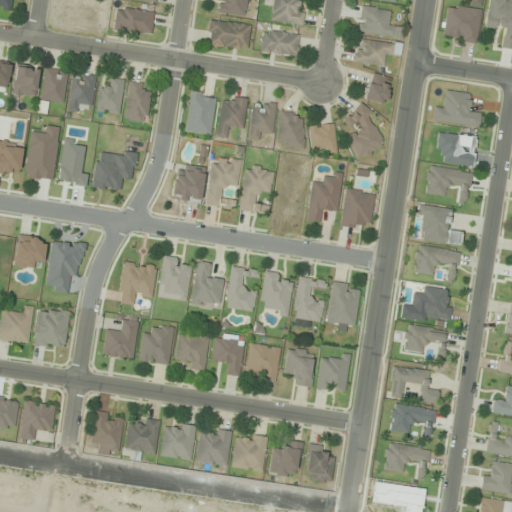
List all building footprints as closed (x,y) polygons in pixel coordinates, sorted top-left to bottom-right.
[(0,0),(0,10),(12,10),(11,0),(0,0)] [(221,0),(220,13),(244,16),(246,0),(221,0)] [(267,0),(267,22),(302,23),(303,7),(296,7),(296,0),(267,0)] [(446,5),(442,39),(476,43),(480,8),(475,7),(475,0),(472,0),(472,8),(446,5)] [(511,49),(511,0),(487,0),(483,26),(502,29),(499,48),(511,49)] [(357,32),(400,39),(402,28),(391,26),(393,11),(361,6),(357,32)] [(150,35),(153,12),(116,8),(114,31),(150,35)] [(250,25),(209,19),(205,44),(246,50),(250,25)] [(260,52),(296,57),(299,35),(263,30),(260,52)] [(382,65),(383,56),(392,56),(394,43),(356,40),(354,63),(382,65)] [(0,86),(6,88),(11,64),(0,61),(0,86)] [(38,70),(16,67),(12,94),(35,97),(38,70)] [(46,113),(47,103),(63,105),(67,72),(43,69),(38,113),(46,113)] [(391,78),(371,72),(363,99),(384,104),(391,78)] [(79,111),(80,104),(91,106),(95,77),(73,74),(68,109),(79,111)] [(124,81),(112,78),(110,89),(100,87),(95,110),(117,114),(124,81)] [(124,120),(145,122),(149,89),(141,88),(141,83),(129,82),(124,120)] [(432,121),(478,127),(480,115),(470,113),(473,94),(446,90),(443,110),(433,108),(432,121)] [(209,135),(215,95),(190,92),(184,131),(209,135)] [(227,137),(228,128),(242,130),(246,99),(222,96),(217,136),(227,137)] [(249,139),(259,140),(260,131),(272,132),(274,104),(252,102),(249,139)] [(384,147),(365,106),(342,116),(347,128),(356,123),(360,131),(346,137),(357,159),(384,147)] [(301,147),(302,113),(278,112),(278,147),(301,147)] [(24,178),(53,181),(59,127),(41,125),(40,134),(29,133),(24,178)] [(334,153),(334,125),(310,125),(310,153),(334,153)] [(443,153),(442,163),(472,166),(473,154),(465,153),(465,146),(457,146),(457,135),(437,133),(435,153),(443,153)] [(22,145),(0,142),(0,173),(18,176),(22,145)] [(91,186),(119,192),(121,179),(131,181),(136,154),(117,150),(115,163),(96,159),(91,186)] [(205,206),(225,208),(227,187),(237,188),(240,161),(211,157),(205,206)] [(199,203),(204,168),(185,165),(184,176),(174,174),(170,199),(199,203)] [(270,194),(273,169),(244,165),(238,211),(266,214),(268,205),(258,203),(260,193),(270,194)] [(466,204),(471,172),(428,166),(423,193),(445,197),(446,188),(459,190),(457,203),(466,204)] [(311,180),(306,221),(321,223),(323,212),(337,214),(342,173),(323,171),(322,181),(311,180)] [(375,193),(345,189),(340,225),(370,229),(375,193)] [(452,210),(418,204),(416,217),(424,219),(420,240),(458,246),(461,232),(448,230),(452,210)] [(44,261),(45,238),(16,236),(14,267),(33,268),(33,260),(44,261)] [(44,290),(67,293),(69,274),(79,275),(84,244),(51,239),(44,290)] [(459,252),(416,245),(412,272),(432,275),(434,264),(446,266),(444,281),(454,283),(459,252)] [(189,268),(180,267),(181,258),(162,256),(159,288),(167,289),(166,299),(187,300),(189,268)] [(134,306),(135,295),(152,297),(156,265),(121,261),(116,304),(134,306)] [(191,304),(219,307),(223,276),(212,274),(213,264),(196,262),(191,304)] [(225,308),(253,311),(255,290),(246,289),(247,276),(256,277),(257,269),(229,266),(225,308)] [(283,274),(264,271),(259,305),(267,306),(266,312),(287,315),(291,284),(282,283),(283,274)] [(313,300),(314,288),(324,289),(325,280),(297,277),(292,318),(320,321),(323,301),(313,300)] [(359,286),(331,282),(326,322),(354,326),(359,286)] [(445,321),(451,291),(424,286),(422,296),(413,294),(410,314),(445,321)] [(33,306),(23,305),(22,315),(1,312),(0,321),(0,340),(29,344),(33,306)] [(65,349),(69,312),(37,308),(33,346),(65,349)] [(133,359),(138,321),(117,319),(116,329),(105,328),(102,356),(133,359)] [(173,328),(153,325),(152,335),(142,334),(138,362),(168,365),(173,328)] [(445,328),(404,326),(403,350),(424,352),(424,342),(444,343),(445,328)] [(184,358),(183,367),(204,370),(208,337),(178,333),(174,357),(184,358)] [(239,375),(243,342),(214,338),(211,361),(229,364),(227,374),(239,375)] [(275,381),(279,347),(249,343),(245,369),(255,371),(254,379),(275,381)] [(498,374),(511,375),(511,357),(509,357),(511,345),(501,344),(498,374)] [(311,386),(312,351),(286,349),(284,374),(292,374),(291,385),(311,386)] [(349,355),(339,354),(339,356),(331,355),(330,360),(320,359),(316,389),(344,392),(349,355)] [(389,397),(403,398),(404,382),(419,384),(417,402),(437,403),(438,391),(427,390),(429,370),(391,367),(389,397)] [(511,386),(505,386),(503,400),(494,398),(491,413),(511,416),(511,386)] [(0,396),(0,428),(14,430),(18,399),(0,396)] [(55,405),(24,401),(19,438),(37,440),(38,431),(51,432),(55,405)] [(388,431),(409,433),(410,424),(432,426),(435,409),(391,404),(388,431)] [(123,415),(94,412),(90,447),(119,450),(123,415)] [(155,454),(160,421),(139,417),(138,423),(128,422),(123,449),(132,451),(131,460),(142,461),(143,452),(155,454)] [(190,461),(196,427),(165,421),(159,455),(190,461)] [(511,456),(511,426),(509,426),(508,435),(487,432),(485,453),(511,456)] [(195,462),(227,466),(231,431),(199,428),(195,462)] [(262,471),(265,437),(235,434),(231,468),(262,471)] [(272,447),(268,473),(295,478),(301,443),(283,440),(282,449),(272,447)] [(383,470),(402,473),(404,463),(426,466),(429,450),(386,443),(383,470)] [(324,458),(325,447),(308,445),(304,480),(330,483),(333,458),(324,458)] [(493,472),(483,470),(481,490),(508,494),(511,464),(494,462),(493,472)] [(510,511),(511,504),(511,502),(480,497),(477,511),(510,511)]
